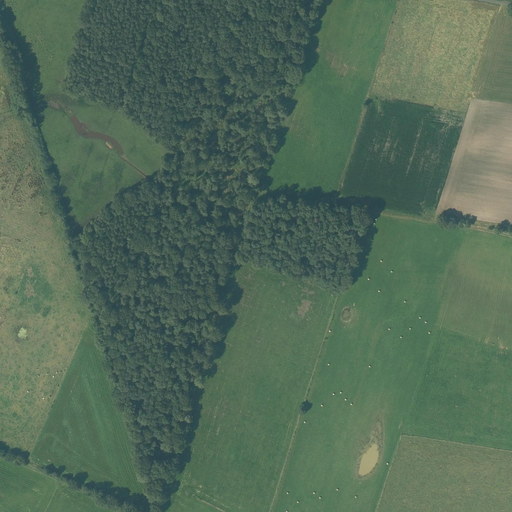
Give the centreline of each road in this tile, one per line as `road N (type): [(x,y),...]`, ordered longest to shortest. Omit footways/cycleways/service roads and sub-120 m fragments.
road 1 (track): [(156,497),(310,0)]
road 2 (track): [(67,226),(156,497)]
road 3 (track): [(511,235),(251,190)]
